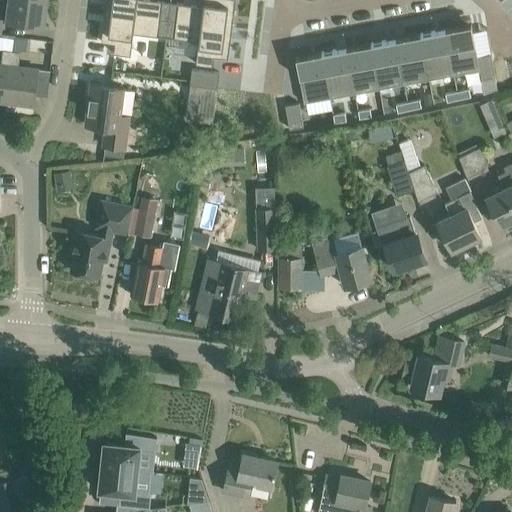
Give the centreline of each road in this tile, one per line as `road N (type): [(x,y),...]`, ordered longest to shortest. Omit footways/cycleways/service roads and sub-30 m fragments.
road 1 (tertiary): [(331,359),(283,366),(161,346),(34,338)]
road 2 (residential): [(511,453),(355,397),(331,359)]
road 3 (tertiary): [(504,268),(381,323),(331,359)]
road 4 (residential): [(76,0),(62,111),(28,167)]
road 5 (residential): [(28,167),(34,338)]
